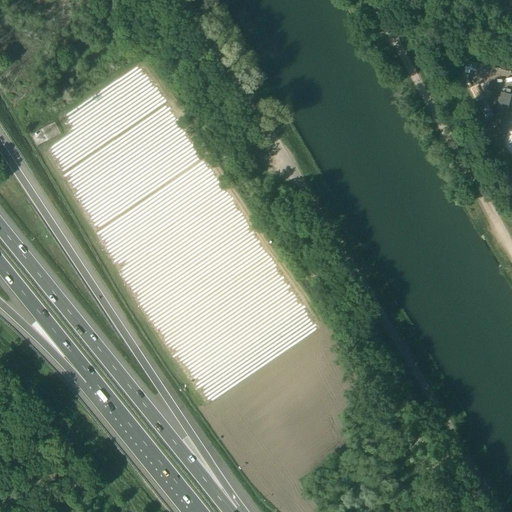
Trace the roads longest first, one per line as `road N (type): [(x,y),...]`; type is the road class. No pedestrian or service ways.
road 1 (unclassified): [(496,511),(274,139),(181,0)]
road 2 (motorway): [(230,511),(191,435),(0,149)]
road 3 (motorway): [(229,511),(0,225)]
road 4 (unclassified): [(511,238),(376,0)]
road 5 (motorway): [(91,378),(199,511)]
road 6 (motorway): [(0,265),(91,378)]
